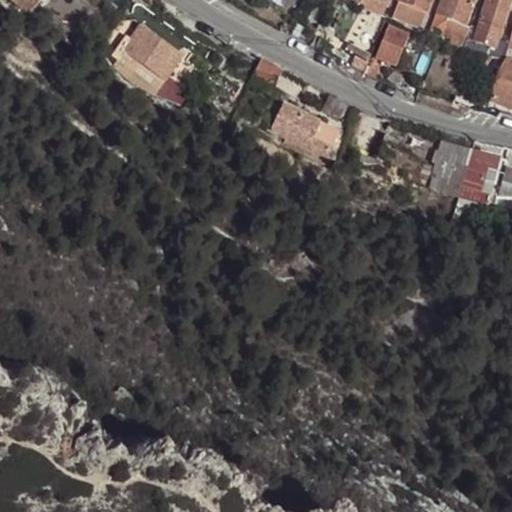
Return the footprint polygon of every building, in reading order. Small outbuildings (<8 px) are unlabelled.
[(10,0),(30,16),(43,0),(10,0)] [(362,0),(360,4),(359,7),(383,17),(388,5),(375,0),(362,0)] [(420,29),(431,0),(399,0),(392,18),(420,29)] [(475,0),(442,0),(436,17),(448,22),(443,36),(464,44),(469,29),(465,28),(475,0)] [(511,0),(486,0),(478,28),(473,42),(490,47),(496,49),(493,58),(506,63),(507,57),(509,49),(509,47),(497,44),(511,0)] [(490,47),(473,42),(478,28),(472,27),(466,49),(487,56),(490,47)] [(165,81),(182,58),(141,28),(131,42),(127,39),(121,48),(165,81)] [(389,28),(377,57),(395,65),(408,36),(389,28)] [(372,55),(350,43),(346,51),(368,63),(372,55)] [(283,72),(262,60),(250,85),(270,97),(283,72)] [(511,61),(508,60),(493,102),(511,109),(511,61)] [(325,163),(341,134),(284,104),(271,128),(287,136),(285,139),(309,152),(308,154),(325,163)] [(431,188),(459,196),(472,154),(444,145),(441,154),(438,165),(431,188)] [(432,164),(438,165),(441,154),(436,152),(432,164)] [(472,154),(459,196),(486,204),(499,162),(472,154)] [(511,169),(506,169),(499,196),(511,197),(511,169)]
